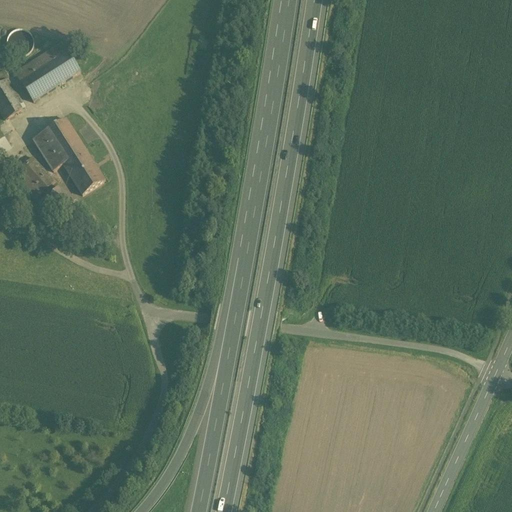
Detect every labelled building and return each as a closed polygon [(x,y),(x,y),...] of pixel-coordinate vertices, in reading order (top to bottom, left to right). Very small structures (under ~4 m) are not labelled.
[(30,34),(25,31),(20,31),(16,32),(12,36),(10,40),(10,44),(11,48),(14,52),(17,54),(22,55),(26,54),(30,52),(33,48),(34,44),(34,42),(33,38),(30,34)] [(62,45),(15,76),(34,104),(81,74),(77,68),(62,45)] [(96,56),(77,68),(81,74),(82,77),(101,65),(96,56)] [(7,81),(0,85),(0,113),(5,122),(25,109),(7,81)] [(69,161),(86,151),(66,121),(33,143),(53,174),(63,167),(66,171),(73,167),(69,161)] [(105,183),(86,151),(69,161),(73,167),(66,171),(82,197),(105,183)] [(18,172),(40,197),(54,184),(32,159),(18,172)] [(59,188),(48,203),(64,216),(76,202),(59,188)]
